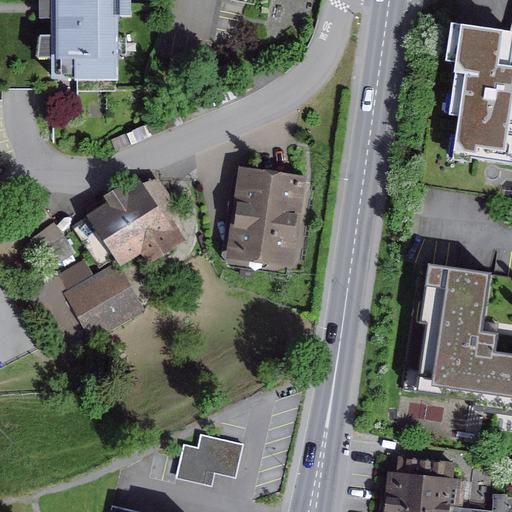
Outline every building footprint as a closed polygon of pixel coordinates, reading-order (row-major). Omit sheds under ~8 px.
[(127,0),(52,0),(53,78),(127,78),(127,0)] [(458,157),(511,163),(511,72),(505,72),(508,38),(449,32),(446,64),(457,65),(451,115),(462,117),(458,157)] [(244,177),(233,265),(292,272),(303,185),(244,177)] [(141,181),(88,216),(121,267),(145,251),(151,261),(181,243),(141,181)] [(490,274),(429,266),(413,392),(476,400),(474,410),(511,415),(511,352),(495,351),(498,333),(483,331),(490,274)] [(70,298),(94,336),(137,311),(114,272),(70,298)] [(177,478),(212,487),(215,473),(236,478),(244,444),(200,434),(197,448),(185,445),(177,478)] [(383,511),(458,511),(462,480),(388,472),(383,511)]
